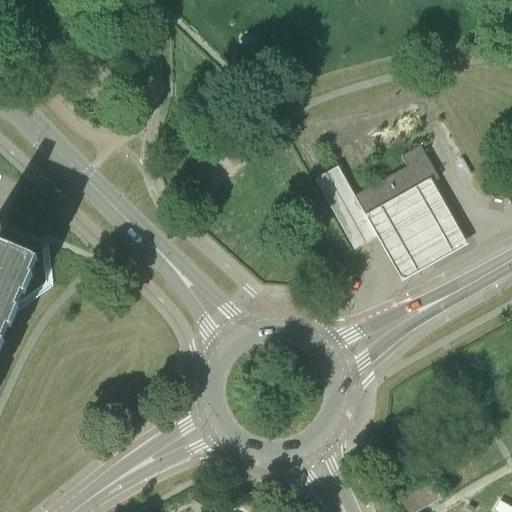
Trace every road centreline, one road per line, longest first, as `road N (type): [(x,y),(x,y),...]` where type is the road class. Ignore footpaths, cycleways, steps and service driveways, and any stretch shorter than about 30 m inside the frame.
road 1 (tertiary): [(237,339),(0,83)]
road 2 (tertiary): [(333,364),(511,260)]
road 3 (tertiary): [(76,511),(217,420)]
